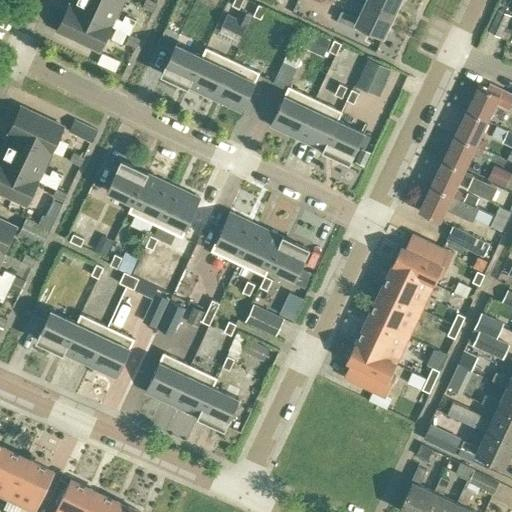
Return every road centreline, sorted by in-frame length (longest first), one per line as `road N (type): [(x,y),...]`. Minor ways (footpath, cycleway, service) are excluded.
road 1 (residential): [(12,52),(371,223)]
road 2 (residential): [(244,495),(371,223)]
road 3 (residential): [(244,495),(0,385)]
road 4 (residential): [(371,223),(478,0)]
